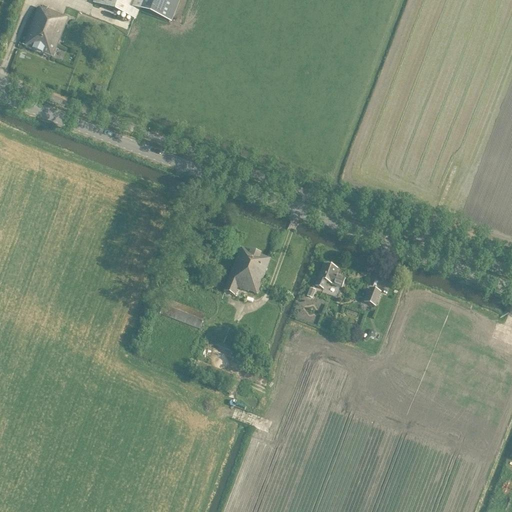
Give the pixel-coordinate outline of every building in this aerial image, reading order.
[(96,0),(95,4),(134,19),(137,10),(169,22),(177,0),(96,0)] [(53,58),(68,19),(46,11),(46,12),(38,9),(24,47),(53,58)] [(270,261),(240,249),(223,293),(234,297),(237,289),(248,294),(249,292),(257,296),(270,261)] [(327,264),(326,266),(323,265),(315,287),(322,290),(325,283),(340,288),(343,279),(334,276),(336,270),(332,268),(332,266),(327,264)] [(363,303),(375,308),(381,293),(369,289),(363,303)] [(199,330),(205,315),(165,300),(160,298),(154,314),(159,315),(199,330)] [(228,334),(236,337),(239,327),(231,324),(228,334)] [(197,362),(194,371),(232,386),(234,376),(197,362)]
